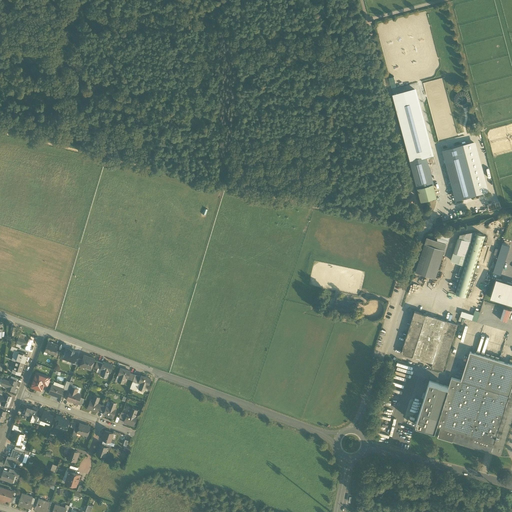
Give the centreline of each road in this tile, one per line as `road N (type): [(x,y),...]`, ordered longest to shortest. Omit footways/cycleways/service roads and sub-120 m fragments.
road 1 (unclassified): [(355,429),(422,231),(386,90)]
road 2 (track): [(0,132),(306,205)]
road 3 (residential): [(337,438),(43,331)]
road 4 (residential): [(366,445),(511,485)]
